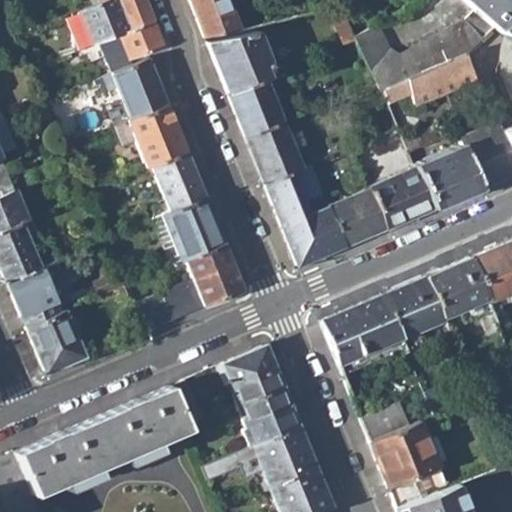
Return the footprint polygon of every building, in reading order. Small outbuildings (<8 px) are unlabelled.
[(74,53),(87,48),(93,45),(99,43),(119,35),(151,21),(143,0),(103,0),(99,2),(79,10),(85,26),(72,31),(74,53)] [(186,0),(202,39),(238,30),(225,0),(186,0)] [(374,82),(378,91),(380,90),(405,80),(463,56),(493,28),(511,3),(511,0),(459,0),(471,10),(459,22),(397,54),(388,49),(376,27),(352,37),(354,40),(374,82)] [(511,123),(497,130),(511,164),(511,3),(493,28),(501,36),(506,34),(511,39),(511,123)] [(328,12),(342,45),(354,40),(352,37),(338,8),(328,12)] [(79,10),(70,14),(72,31),(85,26),(79,10)] [(151,21),(119,35),(99,43),(109,68),(144,55),(162,47),(151,21)] [(203,42),(223,92),(261,78),(266,76),(262,66),(268,65),(253,33),(203,42)] [(74,66),(91,59),(87,48),(74,53),(70,55),(74,66)] [(463,56),(405,80),(413,105),(474,80),(463,56)] [(109,74),(128,119),(164,105),(146,58),(109,74)] [(31,71),(39,90),(48,86),(40,67),(31,71)] [(279,121),(261,78),(223,92),(242,137),(279,121)] [(128,127),(144,167),(183,151),(164,105),(128,119),(111,126),(114,133),(128,127)] [(457,144),(476,189),(511,174),(511,164),(497,130),(490,117),(474,123),(477,129),(454,138),(457,144)] [(0,121),(0,175),(6,173),(0,159),(0,153),(14,148),(2,120),(0,121)] [(242,137),(260,182),(288,171),(298,167),(279,121),(242,137)] [(476,189),(457,144),(411,164),(412,166),(430,209),(476,189)] [(152,207),(155,217),(161,215),(202,198),(183,151),(144,167),(148,175),(153,174),(164,202),(152,207)] [(430,209),(412,166),(366,186),(367,188),(384,228),(430,209)] [(305,215),(288,171),(260,182),(294,266),(340,246),(324,207),(305,215)] [(0,195),(0,229),(19,222),(25,220),(6,173),(0,175),(0,193),(1,195),(0,195)] [(83,195),(85,201),(96,197),(93,188),(82,193),(83,195)] [(384,228),(367,188),(324,207),(340,246),(384,228)] [(202,198),(161,215),(180,261),(182,260),(221,244),(202,198)] [(39,268),(19,222),(0,229),(0,268),(6,282),(39,268)] [(485,296),(486,299),(511,287),(511,237),(469,256),(485,296)] [(182,260),(191,280),(202,306),(239,290),(221,244),(182,260)] [(441,316),(457,309),(485,296),(469,256),(424,275),(441,316)] [(113,265),(121,286),(131,281),(123,260),(113,265)] [(39,268),(6,282),(20,316),(55,301),(70,295),(55,261),(39,268)] [(381,294),(400,337),(418,329),(442,319),(441,316),(424,275),(381,294)] [(175,287),(185,313),(202,306),(191,280),(175,287)] [(159,294),(170,320),(185,313),(175,287),(159,294)] [(146,300),(156,325),(170,320),(159,294),(146,300)] [(319,320),(337,364),(400,337),(381,294),(319,320)] [(486,299),(485,296),(457,309),(462,323),(491,310),(486,299)] [(131,305),(142,332),(156,325),(146,300),(131,305)] [(55,301),(20,316),(25,328),(60,313),(55,301)] [(25,328),(44,373),(84,356),(65,311),(60,313),(25,328)] [(418,329),(400,337),(406,351),(424,343),(418,329)] [(224,381),(234,405),(280,385),(263,344),(213,366),(220,382),(224,381)] [(166,386),(183,427),(199,420),(183,379),(166,386)] [(240,430),(246,447),(251,445),(296,425),(280,385),(234,405),(244,428),(240,430)] [(13,451),(31,493),(183,427),(166,386),(13,451)] [(368,442),(407,426),(398,402),(358,419),(368,442)] [(368,442),(386,486),(436,464),(419,421),(407,426),(368,442)] [(296,425),(251,445),(277,511),(317,511),(330,507),(296,425)] [(480,449),(488,468),(503,461),(498,451),(495,443),(480,449)] [(393,506),(395,511),(511,511),(511,445),(498,451),(503,461),(488,468),(393,506)] [(0,494),(7,511),(39,511),(31,493),(13,451),(0,456),(0,494)] [(199,466),(202,475),(228,465),(224,456),(199,466)]
